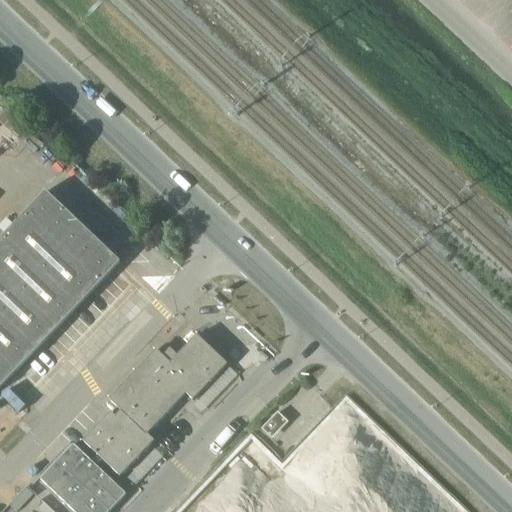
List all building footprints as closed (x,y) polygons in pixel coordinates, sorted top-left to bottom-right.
[(26,130),(6,111),(0,117),(0,124),(17,140),(26,130)] [(0,240),(0,389),(119,264),(83,230),(92,221),(68,198),(59,207),(45,194),(0,240)] [(109,402),(120,413),(115,419),(110,414),(82,443),(120,479),(153,443),(147,437),(186,396),(192,402),(226,367),(196,338),(177,358),(170,350),(162,358),(156,352),(109,402)] [(261,431),(268,437),(284,421),(277,414),(261,431)] [(40,481),(71,511),(110,511),(125,497),(73,447),(40,481)]
